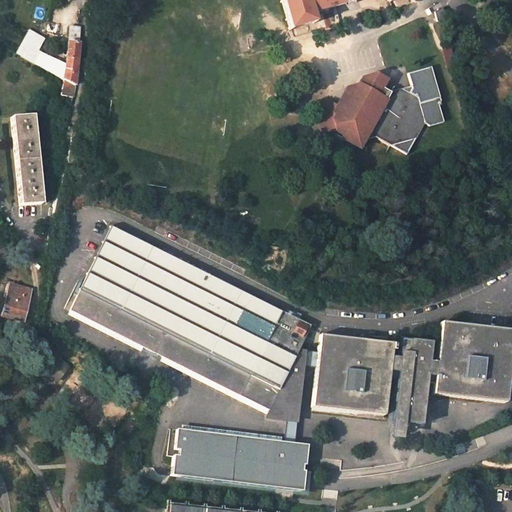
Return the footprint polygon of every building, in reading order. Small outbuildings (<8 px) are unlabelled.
[(279,0),(288,28),(313,21),(311,13),(356,0),(387,0),(388,1),(389,0),(279,0)] [(437,9),(429,13),(432,23),(442,20),(437,9)] [(31,62),(68,81),(75,85),(79,59),(81,25),(70,26),(64,72),(59,69),(60,61),(35,52),(31,62)] [(443,43),(435,45),(443,76),(451,73),(443,43)] [(400,92),(391,94),(383,90),(388,81),(376,73),(361,77),(356,86),(361,89),(347,92),(339,107),(345,132),(361,142),(373,139),(388,147),(414,140),(424,123),(418,99),(400,92)] [(75,85),(68,81),(65,89),(74,92),(75,85)] [(33,115),(11,117),(18,205),(41,203),(33,115)] [(282,314),(115,225),(70,309),(238,398),(256,362),(292,381),(311,385),(307,412),(381,422),(386,387),(430,394),(429,403),(501,414),(505,385),(511,386),(511,339),(511,340),(511,337),(440,327),(435,364),(390,358),(390,355),(393,356),(394,350),(391,349),(391,348),(319,338),(319,340),(304,338),(277,324),(282,314)] [(33,287),(14,283),(12,290),(10,289),(4,314),(25,318),(33,287)] [(68,364),(46,347),(34,362),(56,379),(68,364)] [(301,401),(260,389),(255,407),(295,419),(301,401)] [(301,472),(301,466),(303,466),(306,447),(178,432),(173,478),(301,492),(303,472),(301,472)] [(511,461),(506,461),(503,480),(511,481),(511,461)] [(477,503),(478,492),(467,490),(465,502),(477,503)] [(284,511),(165,499),(163,511),(284,511)]
